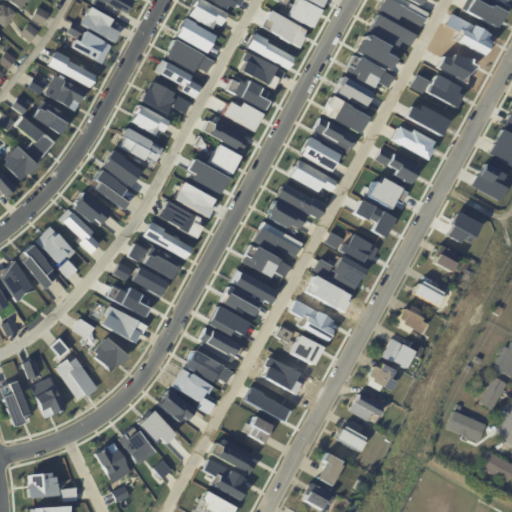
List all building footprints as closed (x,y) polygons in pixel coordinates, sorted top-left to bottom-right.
[(25,0),(21,6),(20,9),(6,0),(25,0)] [(123,13),(129,2),(126,0),(90,0),(89,2),(100,8),(103,3),(123,13)] [(222,11),(199,0),(191,0),(184,16),(213,30),(222,11)] [(237,0),(207,0),(233,11),(237,0)] [(16,13),(4,27),(0,23),(0,5),(2,4),(7,8),(8,6),(16,13)] [(47,16),(41,25),(30,19),(37,7),(48,13),(47,16)] [(109,17),(84,7),(76,27),(111,41),(116,31),(105,27),(109,17)] [(396,48),(400,42),(408,46),(414,35),(374,14),(365,31),(396,48)] [(176,28),(175,27),(181,16),(192,22),(191,23),(212,35),(203,52),(172,35),(176,28)] [(75,39),(81,30),(69,22),(63,32),(75,39)] [(37,32),(29,43),(18,34),(26,24),(37,32)] [(67,47),(99,63),(109,45),(81,31),(76,41),(71,39),(67,47)] [(192,66),(204,73),(211,61),(170,39),(160,56),(189,72),(192,66)] [(6,52),(16,60),(7,71),(0,65),(0,57),(5,51),(6,52)] [(234,73),(273,88),(281,69),(242,54),(234,73)] [(197,85),(186,80),(189,74),(157,61),(152,73),(179,84),(177,92),(192,98),(197,85)] [(25,88),(38,93),(43,82),(30,76),(25,88)] [(41,96),(73,110),(82,89),(50,76),(41,96)] [(173,93),(147,81),(138,102),(163,114),(173,93)] [(168,107),(182,114),(188,102),(175,95),(168,107)] [(16,122),(26,102),(14,97),(9,107),(17,111),(13,120),(16,122)] [(365,114),(325,99),(318,117),(358,131),(365,114)] [(30,119),(59,133),(67,115),(38,102),(30,119)] [(511,132),(511,103),(501,127),(511,132)] [(155,136),(162,118),(134,106),(126,123),(155,136)] [(0,126),(6,130),(11,120),(0,114),(0,126)] [(37,159),(50,141),(18,117),(11,126),(29,140),(23,148),(37,159)] [(310,136),(345,154),(354,137),(318,119),(310,136)] [(161,147),(122,128),(117,137),(121,138),(116,148),(141,160),(143,156),(154,161),(161,147)] [(511,135),(511,163),(510,167),(486,153),(493,141),(492,140),(499,128),(511,135)] [(299,147),(305,136),(315,142),(315,143),(336,154),(326,171),(296,154),(300,147),(299,147)] [(204,163),(227,174),(236,155),(212,144),(204,163)] [(33,165),(12,145),(0,157),(0,164),(19,181),(33,165)] [(98,167),(126,186),(138,169),(109,150),(98,167)] [(317,186),(328,191),(333,180),(294,161),(286,177),(315,191),(317,186)] [(497,185),(503,174),(480,162),(468,186),(497,201),(503,188),(497,185)] [(87,188),(118,208),(128,192),(98,172),(87,188)] [(0,194),(2,197),(12,188),(0,174),(0,194)] [(314,219),(272,196),(279,184),(307,199),(308,198),(322,205),(314,219)] [(76,199),(74,198),(79,191),(106,213),(98,224),(90,218),(87,222),(69,208),(76,199)] [(296,232),(304,216),(270,200),(263,217),(296,232)] [(192,237),(200,219),(162,201),(154,218),(192,237)] [(55,219),(78,240),(75,243),(86,254),(96,244),(86,235),(89,232),(64,209),(55,219)] [(180,259),(138,235),(146,221),(160,229),(158,230),(187,247),(180,259)] [(299,243),(259,221),(249,240),(270,251),(272,246),(292,256),(299,243)] [(69,251),(47,226),(31,240),(54,265),(69,251)] [(124,256),(138,263),(148,245),(134,237),(124,256)] [(40,289),(47,283),(41,274),(48,269),(29,244),(15,254),(40,289)] [(452,254),(448,261),(454,264),(449,273),(433,264),(435,259),(432,257),(438,246),(452,254)] [(170,278),(177,259),(146,248),(139,266),(170,278)] [(351,289),(361,268),(336,256),(326,278),(351,289)] [(74,270),(64,259),(55,268),(65,279),(74,270)] [(28,287),(12,262),(0,269),(0,282),(11,299),(28,287)] [(110,274),(124,282),(131,270),(116,262),(110,274)] [(157,297),(165,282),(135,266),(127,281),(157,297)] [(274,292),(237,271),(230,284),(267,304),(274,292)] [(438,290),(442,292),(441,295),(443,297),(438,306),(413,294),(419,284),(420,284),(422,282),(438,290)] [(137,302),(140,295),(109,285),(104,301),(142,313),(144,305),(137,302)] [(501,309),(498,317),(491,314),(495,306),(501,309)] [(143,323),(105,307),(97,327),(135,343),(143,323)] [(421,318),(420,322),(424,324),(419,333),(410,328),(408,333),(396,327),(400,319),(398,318),(403,308),(421,318)] [(0,319),(0,327),(4,337),(16,331),(9,315),(0,319)] [(91,327),(75,319),(69,331),(85,339),(91,327)] [(109,372),(123,356),(102,337),(87,353),(109,372)] [(66,351),(57,338),(47,345),(56,358),(66,351)] [(409,349),(414,352),(405,369),(381,355),(390,339),(409,349)] [(511,371),(509,378),(495,371),(497,366),(493,365),(502,347),(507,350),(510,343),(511,344),(511,371)] [(180,367),(209,382),(212,376),(223,383),(229,371),(189,350),(180,367)] [(65,362),(63,359),(51,367),(75,401),(94,388),(73,357),(65,362)] [(368,377),(365,375),(371,365),(376,368),(379,363),(392,371),(388,378),(392,381),(387,391),(379,386),(377,390),(365,383),(368,377)] [(209,384),(176,369),(168,387),(196,400),(200,392),(205,394),(209,384)] [(491,410),(502,382),(488,376),(477,404),(491,410)] [(62,409),(47,377),(27,386),(42,418),(62,409)] [(5,383),(9,393),(0,396),(0,400),(10,426),(22,422),(20,417),(26,415),(13,380),(5,383)] [(192,408),(163,391),(154,406),(183,424),(192,408)] [(364,398),(380,407),(375,415),(367,411),(363,419),(346,410),(355,393),(364,398)] [(383,398),(390,402),(387,406),(381,402),(383,398)] [(135,425),(149,441),(156,434),(162,440),(170,432),(151,411),(135,425)] [(265,434),(260,442),(250,436),(255,428),(248,424),(252,416),(269,425),(264,433),(265,434)] [(484,423),(474,453),(457,447),(467,417),(484,423)] [(357,433),(360,425),(349,421),(346,428),(357,433)] [(150,452),(129,427),(115,439),(135,464),(150,452)] [(348,430),(362,437),(360,441),(362,442),(356,452),(334,439),(339,430),(341,430),(343,427),(348,430)] [(92,453),(109,483),(128,472),(111,442),(92,453)] [(491,455),(511,466),(511,473),(507,483),(478,468),(487,452),(491,455)] [(315,478),(324,463),(321,461),(325,453),(340,462),(338,465),(340,467),(329,487),(315,478)] [(26,498),(54,495),(51,472),(23,475),(26,498)] [(352,489),(357,480),(363,484),(358,493),(352,489)] [(330,496),(320,511),(315,511),(317,510),(302,501),(305,496),(301,494),(308,483),(330,496)] [(109,492),(113,503),(127,497),(122,486),(109,492)] [(59,489),(60,501),(74,500),(73,487),(59,489)] [(234,511),(233,511),(201,511),(203,509),(204,509),(206,506),(199,502),(205,492),(235,509),(234,511)]
